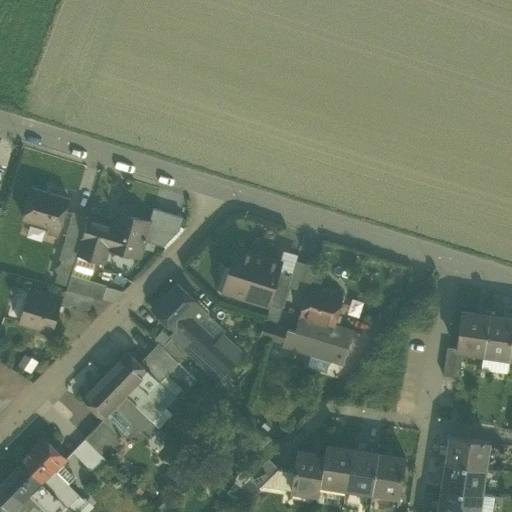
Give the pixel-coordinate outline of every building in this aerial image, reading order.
[(49,224),(61,227),(70,198),(33,186),(23,217),(49,225),(49,224)] [(149,222),(144,240),(162,246),(179,229),(182,217),(153,208),(149,222)] [(118,212),(114,225),(109,247),(139,256),(144,240),(149,222),(118,212)] [(59,258),(74,263),(77,253),(88,217),(73,213),(59,258)] [(105,261),(109,247),(114,225),(88,217),(77,253),(105,261)] [(246,298),(266,304),(277,269),(279,262),(237,249),(231,269),(237,271),(233,286),(248,291),(246,298)] [(295,262),(292,274),(288,286),(306,292),(308,286),(309,287),(315,268),(295,262)] [(224,291),(246,298),(248,291),(233,286),(237,271),(231,269),(224,291)] [(281,308),(288,286),(292,274),(277,269),(266,304),(281,308)] [(66,290),(93,298),(100,300),(105,286),(70,276),(66,290)] [(174,329),(175,328),(189,314),(198,305),(177,283),(153,307),(174,329)] [(306,292),(299,316),(333,326),(334,325),(342,297),(309,287),(308,286),(306,292)] [(61,301),(90,309),(93,298),(66,290),(64,290),(61,301)] [(20,321),(52,331),(61,301),(29,291),(20,321)] [(455,349),(462,350),(483,353),(489,315),(461,310),(455,348),(455,349)] [(216,341),(189,314),(175,328),(177,330),(171,336),(197,362),(217,342),(216,341)] [(511,318),(489,315),(483,353),(509,357),(511,336),(511,318)] [(353,331),(334,325),(333,326),(299,316),(294,331),(290,346),(281,343),(281,344),(343,363),(353,331)] [(260,336),(271,340),(276,326),(264,322),(260,336)] [(294,331),(276,326),(271,340),(281,343),(290,346),(294,331)] [(197,362),(218,383),(245,356),(223,334),(216,341),(217,342),(197,362)] [(166,373),(185,392),(197,380),(160,344),(149,356),(152,358),(144,366),(150,371),(150,372),(159,381),(166,373)] [(443,377),(458,379),(460,362),(462,350),(455,349),(455,348),(447,347),(443,377)] [(104,374),(105,374),(152,420),(165,406),(149,391),(148,392),(139,383),(150,372),(150,371),(144,366),(128,350),(104,374)] [(481,366),(483,353),(462,350),(460,362),(481,366)] [(507,369),(509,357),(483,353),(481,366),(507,369)] [(151,420),(152,420),(105,374),(82,398),(103,419),(104,419),(119,434),(118,434),(120,436),(132,423),(141,431),(151,420)] [(84,438),(84,439),(100,454),(118,434),(119,434),(104,419),(103,419),(84,438)] [(141,431),(149,438),(159,428),(151,420),(141,431)] [(451,435),(446,461),(485,467),(489,441),(451,435)] [(20,461),(21,461),(0,482),(0,485),(9,495),(20,506),(30,496),(42,507),(41,508),(46,511),(62,511),(68,506),(67,506),(57,496),(67,486),(53,473),(66,459),(43,437),(20,461)] [(88,466),(100,454),(84,439),(72,451),(88,466)] [(320,483),(346,487),(352,449),(326,444),(324,456),(320,483)] [(346,487),(372,491),(378,453),(352,449),(346,487)] [(318,493),(320,483),(324,456),(296,451),(290,489),(318,493)] [(406,457),(378,453),(372,491),(400,495),(406,457)] [(248,478),(258,488),(277,469),(267,459),(248,478)] [(446,461),(442,488),(481,494),(485,467),(446,461)] [(9,495),(0,485),(0,504),(6,499),(16,509),(20,506),(9,495)] [(57,496),(67,506),(77,496),(67,486),(57,496)] [(442,488),(438,511),(477,511),(481,494),(442,488)] [(36,511),(41,508),(42,507),(30,496),(20,506),(16,509),(19,511),(36,511)] [(74,511),(84,502),(77,496),(67,506),(68,506),(73,511),(74,511)] [(19,511),(16,509),(6,499),(0,504),(0,511),(19,511)]
